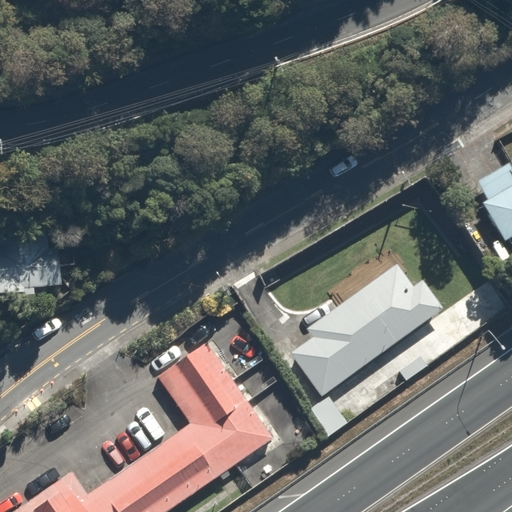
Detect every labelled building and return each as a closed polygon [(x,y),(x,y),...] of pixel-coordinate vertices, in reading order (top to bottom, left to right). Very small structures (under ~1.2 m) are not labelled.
[(511,165),(473,184),(502,243),(511,238),(511,165)] [(0,304),(33,303),(32,289),(67,287),(65,247),(0,250),(0,304)] [(316,335),(288,355),(320,402),(328,397),(448,314),(407,254),(307,322),(316,335)] [(0,511),(140,511),(240,442),(172,348),(124,382),(159,431),(64,497),(49,476),(0,511)] [(347,424),(328,397),(320,402),(311,409),(329,436),(347,424)]
